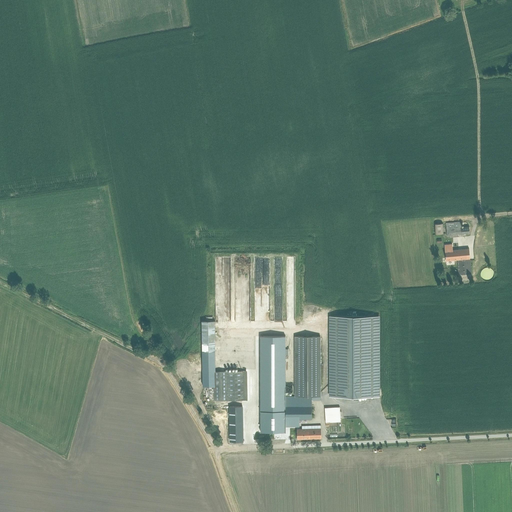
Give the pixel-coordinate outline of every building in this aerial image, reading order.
[(447,235),(469,233),(469,228),(467,228),(463,228),(463,223),(446,225),(447,235)] [(445,260),(469,258),(468,247),(444,249),(445,260)] [(475,261),(463,262),(464,276),(476,275),(475,261)] [(494,273),(494,272),(494,271),(494,270),(494,269),(493,269),(493,268),(492,267),(491,266),(490,266),(490,265),(489,265),(488,265),(487,265),(486,265),(485,265),(484,265),(483,266),(482,266),(482,267),(481,267),(481,268),(480,268),(480,269),(479,270),(479,271),(479,272),(479,273),(479,274),(479,275),(479,276),(480,276),(480,277),(481,277),(481,278),(482,278),(482,279),(483,279),(483,280),(484,280),(485,280),(486,280),(487,280),(488,280),(489,280),(490,280),(490,279),(491,279),(492,279),(492,278),(493,278),(493,277),(493,276),(494,276),(494,275),(494,274),(494,273)] [(378,317),(328,317),(327,397),(378,397),(378,317)] [(215,385),(215,399),(247,399),(247,370),(214,370),(214,320),(204,320),(204,385),(215,385)] [(275,393),(275,430),(287,430),(287,426),(299,426),(299,417),(312,417),(312,398),(320,398),(320,335),(295,335),(295,393),(275,393)] [(265,371),(274,371),(274,377),(289,377),(289,379),(293,379),(293,370),(276,370),(276,367),(265,367),(265,371)] [(228,406),(229,440),(244,439),(244,406),(228,406)] [(340,407),(324,407),(325,422),(340,421),(340,407)] [(310,438),(310,428),(297,428),(297,438),(310,438)] [(310,438),(321,438),(322,428),(310,428),(310,438)]
